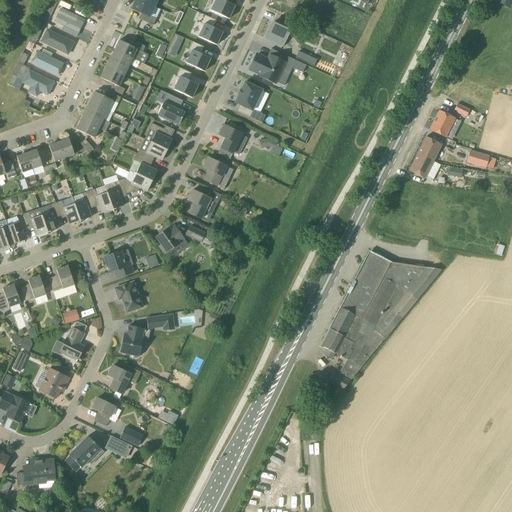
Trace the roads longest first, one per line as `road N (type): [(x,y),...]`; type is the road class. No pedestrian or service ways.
road 1 (primary): [(206,511),(468,0)]
road 2 (residential): [(260,0),(164,203),(137,223),(79,243)]
road 3 (residential): [(0,432),(31,443),(54,434),(101,350),(105,315),(79,243)]
road 4 (residential): [(0,138),(61,113),(116,0)]
